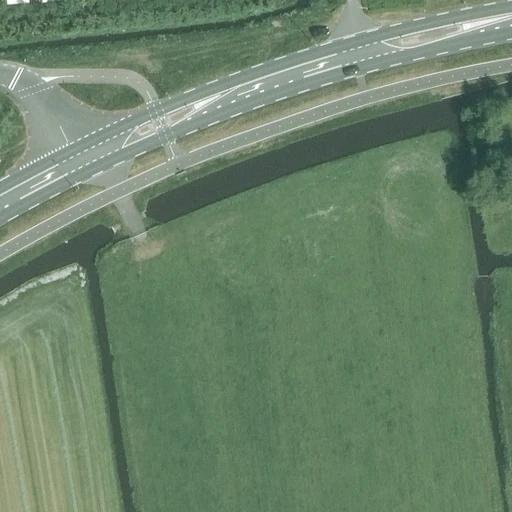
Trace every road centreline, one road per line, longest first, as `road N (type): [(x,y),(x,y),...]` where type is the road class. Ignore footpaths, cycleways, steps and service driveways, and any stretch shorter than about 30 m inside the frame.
road 1 (secondary): [(74,164),(293,73),(511,18)]
road 2 (unclassified): [(0,71),(40,102),(74,164)]
